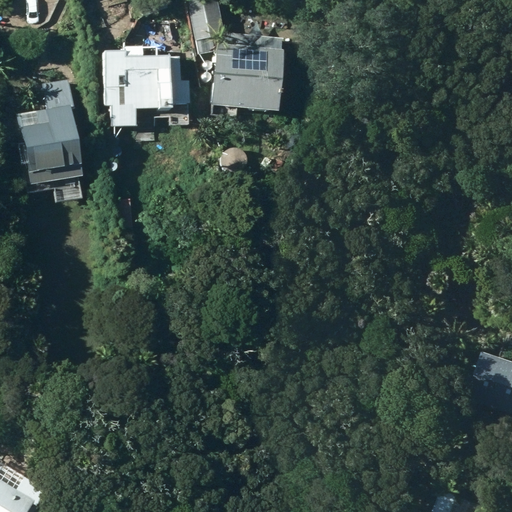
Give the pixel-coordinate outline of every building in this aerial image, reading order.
[(198,0),(188,2),(198,55),(211,52),(209,38),(225,35),(218,0),(198,0)] [(212,105),(280,113),(287,52),(220,44),(212,105)] [(103,53),(106,106),(112,105),(113,126),(138,126),(137,110),(174,108),(174,104),(192,103),(190,81),(182,82),(181,57),(158,57),(157,47),(124,49),(124,52),(103,53)] [(30,184),(84,177),(73,107),(20,115),(30,184)] [(119,200),(121,228),(132,227),(130,200),(119,200)] [(511,367),(483,363),(479,388),(511,393),(511,367)] [(9,478),(14,481),(21,480),(24,475),(23,468),(18,464),(11,465),(8,471),(9,478)] [(0,511),(28,511),(41,493),(23,481),(19,487),(0,475),(0,511)]
